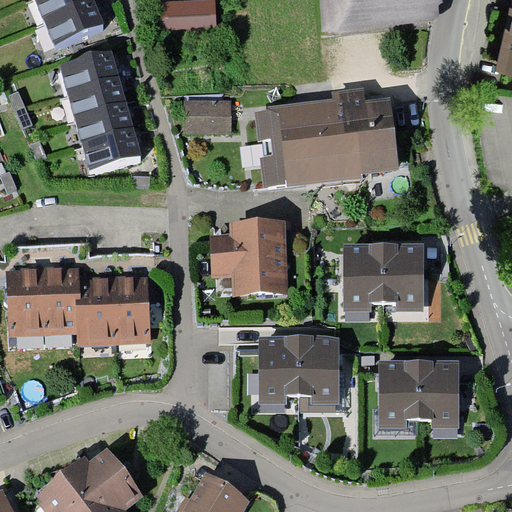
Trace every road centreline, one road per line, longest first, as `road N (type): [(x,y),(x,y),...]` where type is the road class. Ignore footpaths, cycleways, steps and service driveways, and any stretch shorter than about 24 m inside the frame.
road 1 (unclassified): [(453,0),(443,102),(449,168),(503,332)]
road 2 (residential): [(155,98),(173,158),(180,231),(188,370),(175,415)]
road 3 (residential): [(308,496),(363,509),(511,485)]
road 4 (unknown): [(180,231),(150,221),(75,219),(0,231)]
road 5 (residential): [(0,456),(106,417),(175,415)]
road 6 (residential): [(175,415),(308,496)]
